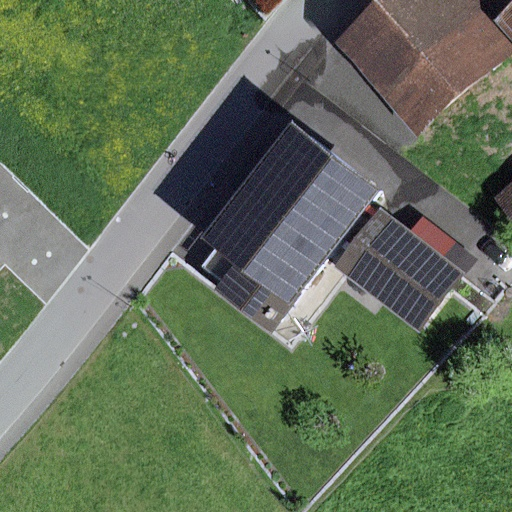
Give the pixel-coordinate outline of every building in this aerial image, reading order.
[(511,61),(511,43),(475,0),(389,0),(338,43),(418,139),(511,61)] [(511,10),(500,21),(511,35),(511,10)] [(218,291),(274,334),(385,191),(296,123),(206,240),(219,250),(205,268),(224,283),(218,291)] [(511,184),(496,199),(511,215),(511,184)] [(394,195),(351,261),(438,317),(481,252),(394,195)]
